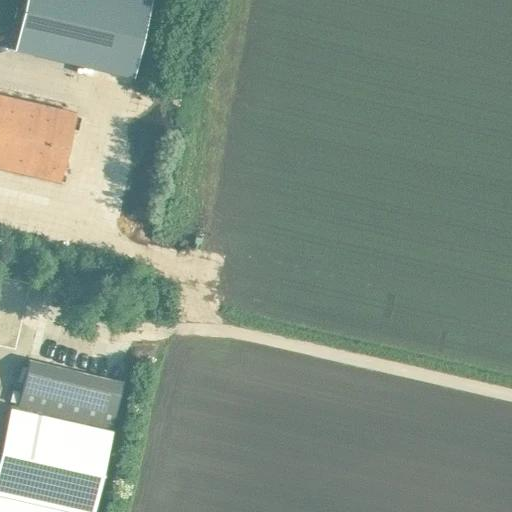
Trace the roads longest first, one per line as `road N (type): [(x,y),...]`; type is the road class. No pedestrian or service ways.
road 1 (track): [(511,398),(183,322),(168,280),(99,206),(0,175)]
road 2 (track): [(99,206),(116,106),(142,103),(259,130),(289,0)]
road 3 (track): [(0,336),(183,322)]
